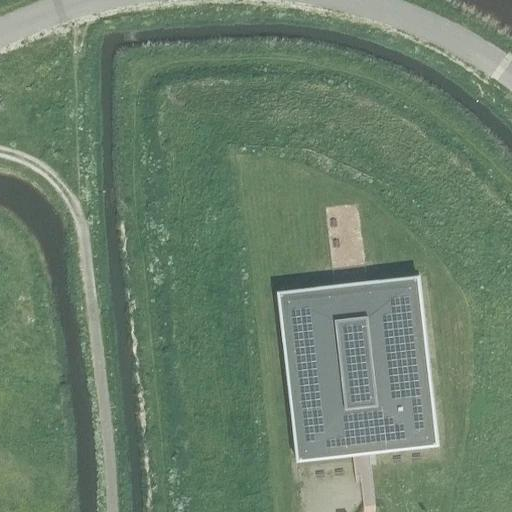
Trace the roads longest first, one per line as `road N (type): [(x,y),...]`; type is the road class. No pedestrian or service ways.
road 1 (track): [(162,511),(130,166),(130,110),(144,68),(264,59),(369,78),(452,127),(511,183)]
road 2 (track): [(111,511),(77,224)]
road 3 (unclassified): [(511,78),(467,44),(367,0)]
